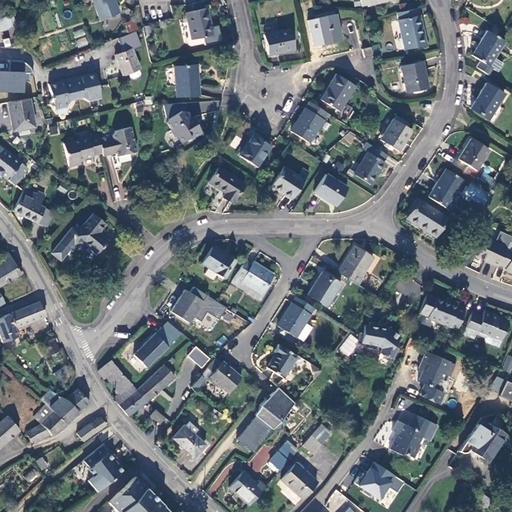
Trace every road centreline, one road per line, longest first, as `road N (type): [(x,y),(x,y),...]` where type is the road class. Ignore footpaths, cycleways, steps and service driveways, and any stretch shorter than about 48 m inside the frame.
road 1 (residential): [(439,0),(454,84),(436,129),(374,224)]
road 2 (residential): [(74,354),(116,422),(205,511)]
road 3 (residential): [(511,300),(444,275),(374,224)]
road 4 (residential): [(161,248),(97,340),(74,354)]
road 5 (residential): [(296,266),(242,347),(263,380)]
